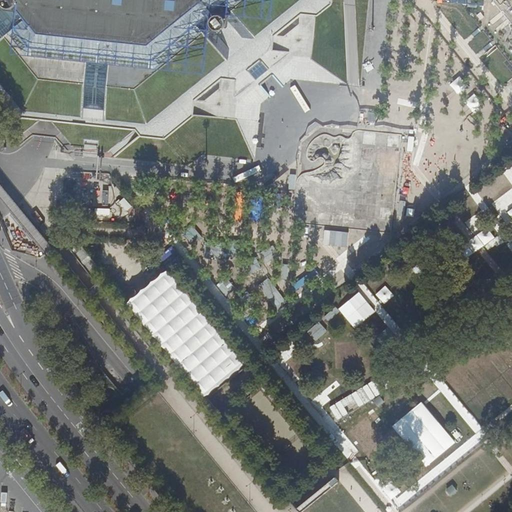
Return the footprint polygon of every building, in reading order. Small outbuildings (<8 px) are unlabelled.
[(72,146),(74,149),(83,150),(84,141),(99,143),(98,152),(106,153),(111,149),(114,153),(117,156),(114,158),(187,166),(201,155),(253,160),(260,103),(264,101),(266,99),(269,96),(259,85),(265,80),(271,75),(281,87),(284,84),(287,82),(290,79),(347,85),(353,86),(358,86),(361,86),(369,0),(0,0),(0,139),(12,142),(13,140),(16,144),(19,148),(34,136),(44,137),(55,138),(65,151),(68,148),(72,146)] [(511,0),(494,0),(511,21),(511,0)] [(400,84),(399,109),(420,110),(420,85),(400,84)] [(298,138),(302,173),(326,170),(324,148),(331,147),(329,135),(298,138)] [(298,511),(174,361),(169,365),(149,384),(139,392),(135,396),(128,402),(112,415),(105,421),(103,422),(176,511),(298,511)]
